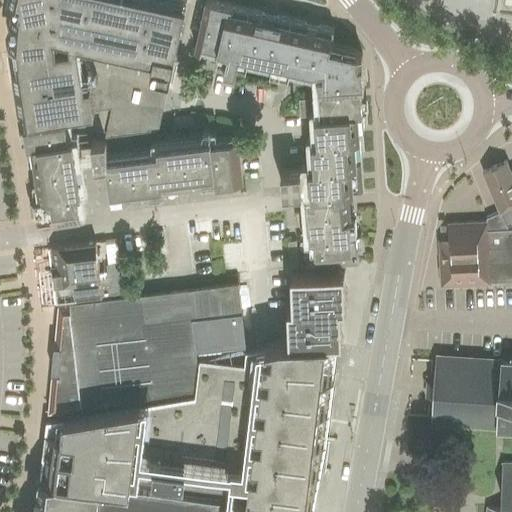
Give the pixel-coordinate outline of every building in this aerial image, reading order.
[(15,0),(17,0),(16,8),(14,8),(11,44),(14,44),(17,65),(15,66),(21,107),(24,106),(26,118),(112,105),(106,134),(158,127),(186,0),(15,0)] [(364,86),(362,53),(330,46),(334,28),(209,0),(206,0),(195,48),(227,55),(223,73),(235,75),(238,63),(242,64),(243,59),(275,66),(274,71),(284,73),(285,69),(302,72),(303,67),(310,69),(310,66),(318,68),(321,114),(316,115),(318,141),(313,141),(315,167),(309,168),(281,170),(283,191),(311,189),(311,194),(306,195),(307,201),(310,239),(315,239),(317,265),(359,262),(355,220),(350,220),(348,198),(348,193),(362,192),(360,164),(356,164),(356,154),(361,153),(359,127),(364,127),(361,86),(364,86)] [(300,116),(309,115),(307,98),(299,98),(300,116)] [(110,106),(93,109),(97,139),(92,140),(97,181),(109,179),(111,198),(149,193),(150,198),(165,196),(165,191),(179,189),(178,184),(201,181),(201,186),(243,181),(238,140),(212,143),(211,138),(157,144),(158,149),(133,152),(131,132),(105,135),(110,106)] [(32,183),(38,218),(39,226),(81,219),(76,192),(81,192),(73,138),(68,139),(64,113),(23,120),(29,161),(34,160),(38,183),(32,183)] [(174,127),(193,125),(192,116),(173,118),(174,127)] [(506,161),(483,171),(500,211),(501,210),(507,223),(511,223),(511,168),(510,170),(506,161)] [(501,210),(500,211),(486,217),(486,221),(449,223),(450,239),(437,240),(440,285),(490,283),(490,281),(511,279),(511,227),(508,227),(507,223),(501,210)] [(298,264),(296,240),(287,240),(289,265),(298,264)] [(123,292),(119,261),(106,263),(107,271),(100,272),(96,242),(52,247),(58,300),(123,292)] [(336,339),(342,339),(341,306),(346,306),(344,270),(292,272),(293,305),(288,305),(290,340),(336,339)] [(192,351),(245,343),(239,282),(238,282),(141,294),(58,304),(55,344),(54,344),(52,371),(53,371),(49,412),(154,393),(188,387),(192,351)] [(282,341),(246,347),(192,357),(191,394),(185,395),(48,419),(42,467),(248,493),(249,494),(314,502),(326,439),(334,376),(336,339),(290,340),(282,341)] [(428,380),(427,395),(434,395),(432,418),(511,423),(511,362),(436,357),(435,381),(428,380)] [(511,511),(511,462),(502,463),(502,500),(511,500),(511,509),(488,507),(487,511),(511,511)] [(218,511),(221,503),(39,479),(34,511),(218,511)] [(227,499),(224,511),(311,511),(312,510),(227,499)]
